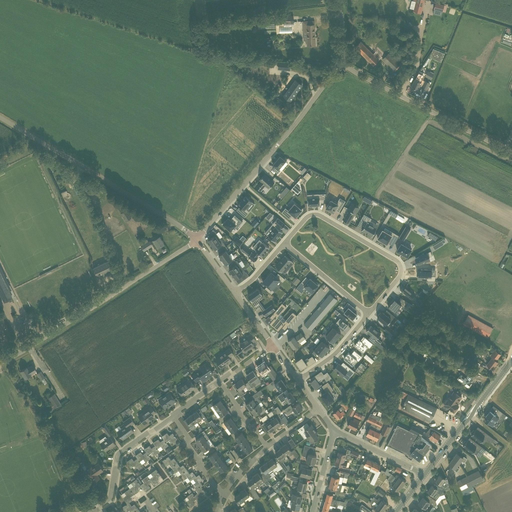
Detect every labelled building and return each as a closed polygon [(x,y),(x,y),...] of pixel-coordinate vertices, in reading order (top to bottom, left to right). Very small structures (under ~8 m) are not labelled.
[(424,0),(412,0),(413,1),(412,1),(410,8),(414,9),(413,11),(421,13),(424,0)] [(436,3),(434,9),(443,11),(444,5),(436,3)] [(307,40),(307,46),(315,45),(314,21),(303,21),(303,40),(307,40)] [(375,55),(361,41),(355,47),(373,65),(381,58),(377,53),(375,55)] [(433,48),(430,57),(441,61),(444,53),(433,48)] [(400,64),(388,53),(383,59),(394,70),(400,64)] [(417,81),(415,80),(411,87),(417,90),(419,86),(421,87),(421,88),(426,90),(430,83),(425,80),(425,81),(419,78),(417,81)] [(296,80),(284,96),(290,101),(302,85),(296,80)] [(281,103),(273,98),(271,100),(279,106),(281,103)] [(280,156),(277,159),(276,161),(273,164),(275,166),(272,169),(278,173),(280,170),(278,169),(285,160),(280,156)] [(274,182),(272,180),(267,176),(264,174),(263,176),(262,176),(261,177),(262,177),(260,180),(261,181),(258,184),(260,186),(261,187),(262,188),(265,185),(269,187),(274,182)] [(315,195),(315,197),(308,198),(308,206),(312,206),(316,206),(316,205),(320,205),(319,199),(324,199),(326,193),(319,194),(319,195),(315,195)] [(246,208),(252,202),(252,201),(249,199),(245,196),(242,200),(238,205),(240,206),(236,210),(244,217),(249,211),(246,208)] [(326,209),(326,210),(329,211),(333,213),(334,211),(338,213),(345,202),(339,198),(337,203),(334,201),(334,202),(330,200),(326,208),(326,209)] [(301,210),(302,210),(294,203),(288,210),(285,208),(282,212),(289,219),(293,215),(294,216),(295,217),(298,214),(299,213),(300,214),(302,211),(301,210)] [(343,219),(345,219),(344,220),(346,220),(349,222),(351,218),(355,212),(356,213),(359,208),(358,207),(352,203),(351,205),(350,205),(348,208),(344,206),(341,212),(340,213),(343,215),(345,216),(344,217),(343,219)] [(126,210),(121,213),(126,221),(131,218),(126,210)] [(362,218),(360,220),(364,222),(366,223),(364,227),(363,228),(362,230),(372,236),(376,228),(368,224),(370,220),(371,218),(364,214),(362,218)] [(240,227),(239,226),(242,221),(243,221),(235,215),(230,220),(228,218),(226,221),(225,220),(222,224),(224,226),(225,225),(230,230),(234,226),(237,229),(240,227)] [(268,235),(275,241),(282,232),(278,228),(280,227),(282,228),(285,224),(277,218),(274,221),(274,222),(273,224),(275,227),(268,235)] [(256,219),(251,224),(255,227),(260,222),(256,219)] [(405,226),(399,237),(401,239),(404,240),(410,229),(405,226)] [(220,238),(222,236),(219,231),(216,233),(213,229),(209,234),(211,237),(208,240),(209,241),(211,245),(220,238)] [(382,241),(384,242),(386,243),(387,244),(387,243),(388,242),(390,244),(393,245),(399,235),(390,230),(388,233),(383,230),(382,230),(377,238),(379,239),(378,240),(382,242),(382,241)] [(140,237),(136,239),(141,246),(138,248),(141,253),(153,245),(155,249),(158,247),(164,243),(159,236),(151,241),(150,240),(144,244),(140,237)] [(236,236),(233,240),(239,245),(242,242),(236,236)] [(220,250),(221,249),(226,246),(224,243),(220,238),(211,245),(214,248),(215,249),(218,247),(220,250)] [(256,250),(256,251),(254,254),(251,252),(248,256),(254,262),(258,257),(257,256),(259,253),(262,256),(269,247),(263,242),(259,246),(256,244),(253,247),(256,250)] [(411,249),(401,243),(397,250),(402,254),(407,257),(411,249)] [(219,256),(222,260),(229,255),(226,250),(228,248),(226,246),(221,249),(223,251),(219,255),(219,256)] [(417,258),(413,259),(415,265),(419,263),(420,265),(424,264),(424,263),(427,262),(426,259),(430,258),(428,253),(424,254),(425,255),(422,256),(422,255),(417,256),(417,258)] [(229,255),(222,260),(225,263),(226,264),(230,261),(232,264),(236,261),(234,258),(232,259),(229,255)] [(285,255),(275,266),(282,272),(282,271),(285,273),(289,268),(287,266),(292,261),(285,255)] [(110,260),(93,268),(99,279),(115,271),(110,260)] [(236,261),(232,264),(231,264),(232,267),(229,269),(230,271),(232,274),(242,267),(239,262),(237,260),(236,261)] [(301,272),(305,275),(309,269),(305,266),(301,272)] [(236,279),(240,276),(242,280),(249,276),(246,271),(246,272),(244,269),(242,267),(232,274),(235,278),(236,279)] [(418,270),(417,276),(422,276),(422,277),(426,277),(426,280),(435,281),(435,275),(431,275),(431,271),(427,271),(427,269),(422,269),(422,270),(417,270),(418,270)] [(271,271),(267,276),(276,284),(277,282),(280,280),(282,282),(282,281),(283,280),(285,279),(278,273),(276,275),(271,271)] [(0,293),(4,302),(11,298),(12,298),(7,287),(0,273),(0,293)] [(275,285),(276,284),(267,276),(267,277),(262,282),(267,286),(265,288),(271,294),(273,292),(274,291),(272,289),(275,285)] [(296,286),(301,280),(296,276),(291,282),(296,286)] [(316,282),(316,281),(315,282),(313,280),(310,278),(309,279),(305,284),(302,282),(302,281),(295,289),(301,293),(304,290),(306,287),(312,292),(312,291),(315,289),(315,290),(317,287),(319,285),(316,282)] [(423,293),(429,285),(423,280),(416,288),(423,293)] [(400,290),(411,299),(414,295),(415,294),(404,285),(400,290)] [(257,309),(261,306),(256,298),(262,294),(258,288),(255,290),(254,290),(252,292),(248,295),(252,300),(251,301),(257,310),(257,309)] [(337,300),(330,294),(304,324),(311,331),(337,300)] [(388,307),(395,312),(401,305),(407,310),(412,304),(402,298),(398,302),(398,301),(394,299),(388,307)] [(269,323),(274,327),(280,320),(277,317),(287,305),(283,302),(270,317),(273,319),(269,323)] [(353,306),(348,302),(344,307),(347,309),(344,312),(351,318),(353,319),(355,316),(357,314),(351,309),(353,306)] [(272,304),(262,311),(265,316),(275,309),(272,304)] [(283,323),(280,320),(274,327),(278,331),(282,327),(285,329),(298,314),(293,311),(283,323)] [(337,315),(340,317),(337,322),(337,323),(340,325),(345,329),(349,325),(347,323),(347,322),(346,322),(348,320),(340,312),(337,315)] [(390,313),(388,316),(384,313),(382,312),(380,313),(378,316),(377,318),(385,325),(388,321),(392,324),(397,319),(390,313)] [(487,338),(493,328),(468,314),(463,324),(487,338)] [(243,326),(249,334),(253,330),(247,322),(243,326)] [(331,326),(328,330),(338,338),(340,335),(339,335),(341,333),(335,329),(338,326),(333,322),(330,325),(331,326)] [(384,349),(379,345),(380,344),(382,342),(377,338),(381,333),(377,331),(378,330),(374,327),(374,328),(371,325),(366,331),(371,335),(368,338),(383,350),(385,348),(384,349)] [(387,326),(383,330),(391,336),(394,332),(389,328),(387,326)] [(335,341),(338,338),(328,330),(324,334),(324,333),(321,336),(326,340),(328,338),(333,342),(335,340),(335,341)] [(294,337),(294,336),(288,341),(293,348),(299,344),(299,343),(306,338),(301,332),(294,337)] [(248,339),(240,345),(245,351),(254,345),(252,342),(256,340),(251,334),(247,337),(248,339)] [(324,343),(326,340),(321,336),(319,339),(320,340),(316,344),(326,352),(329,349),(328,349),(329,347),(324,343)] [(369,348),(373,343),(365,337),(361,341),(359,339),(354,345),(363,352),(368,347),(369,348)] [(324,355),(326,352),(316,344),(313,348),(312,347),(309,350),(315,354),(317,351),(322,356),(323,354),(324,355)] [(232,361),(229,357),(234,354),(229,348),(223,352),(224,354),(216,360),(221,367),(227,362),(228,364),(232,361)] [(343,358),(352,366),(357,360),(358,361),(362,356),(354,350),(351,354),(348,352),(343,358)] [(492,357),(486,365),(492,369),(498,362),(496,360),(501,354),(495,350),(490,356),(492,357)] [(374,359),(366,353),(364,356),(372,362),(374,359)] [(300,368),(301,369),(304,367),(305,369),(316,361),(312,356),(308,359),(309,360),(306,362),(304,360),(302,357),(295,361),(300,368)] [(278,377),(277,375),(270,366),(268,368),(264,362),(258,367),(262,374),(266,371),(273,380),(274,380),(278,377)] [(213,372),(212,371),(212,370),(206,363),(200,367),(204,373),(200,375),(198,372),(196,374),(195,373),(191,376),(196,382),(201,378),(203,382),(211,376),(209,375),(213,372)] [(337,372),(338,373),(339,373),(342,376),(345,372),(350,376),(354,371),(345,363),(342,366),(340,365),(338,363),(334,368),(337,372)] [(356,371),(360,375),(366,368),(362,364),(356,371)] [(36,371),(32,365),(27,368),(26,367),(20,371),(25,378),(31,374),(36,371)] [(250,380),(248,382),(252,388),(256,393),(257,392),(255,388),(255,387),(254,386),(261,381),(253,370),(246,375),(250,380)] [(313,380),(311,381),(310,381),(313,385),(312,385),(314,388),(315,388),(316,388),(320,385),(317,381),(324,376),(327,381),(331,377),(327,372),(324,374),(321,371),(311,378),(313,380)] [(463,375),(459,380),(468,387),(472,382),(471,382),(475,377),(470,374),(467,378),(463,375)] [(189,379),(177,388),(183,396),(195,387),(189,379)] [(241,396),(243,394),(246,393),(242,388),(246,385),(249,390),(252,388),(248,382),(245,384),(241,379),(235,383),(238,388),(236,390),(241,396)] [(273,380),(269,383),(266,386),(270,391),(273,388),(276,386),(280,391),(281,390),(286,386),(281,379),(276,383),(274,380),(273,380)] [(333,393),(332,390),(333,389),(328,381),(322,385),(326,391),(321,395),(323,397),(325,400),(324,400),(326,404),(334,399),(331,395),(333,393)] [(165,391),(170,388),(166,383),(161,387),(165,391)] [(351,388),(344,395),(348,398),(354,391),(351,388)] [(404,398),(406,393),(398,389),(396,394),(404,398)] [(245,401),(246,403),(246,404),(250,410),(251,409),(257,404),(258,404),(261,401),(259,398),(260,396),(263,393),(260,390),(257,392),(256,393),(246,400),(245,401)] [(285,405),(286,407),(290,405),(289,402),(295,398),(290,391),(285,395),(282,392),(277,396),(282,402),(286,399),(288,402),(285,405)] [(169,392),(158,399),(165,409),(176,401),(169,392)] [(449,398),(444,404),(454,412),(459,405),(456,404),(461,397),(454,392),(449,398)] [(47,398),(54,408),(61,403),(55,393),(47,398)] [(408,394),(402,407),(430,421),(437,408),(408,394)] [(342,406),(338,409),(333,413),(338,418),(340,417),(341,418),(343,416),(342,414),(344,413),(343,411),(345,409),(346,410),(349,407),(342,399),(338,402),(342,406)] [(220,400),(216,403),(216,402),(214,400),(208,404),(210,407),(211,407),(215,412),(217,410),(224,405),(220,400)] [(284,409),(286,412),(288,414),(294,410),(296,413),(302,408),(298,403),(292,407),(290,404),(290,405),(286,407),(284,409)] [(257,404),(251,409),(255,415),(259,412),(261,414),(266,410),(262,405),(260,407),(258,404),(257,404)] [(226,416),(224,413),(228,411),(224,405),(217,410),(214,412),(218,418),(220,420),(221,420),(226,416)] [(156,412),(151,406),(147,410),(148,411),(139,417),(144,424),(148,421),(147,421),(154,417),(152,415),(156,412)] [(490,410),(485,416),(487,418),(485,420),(492,426),(502,412),(494,406),(490,410)] [(202,418),(204,421),(207,418),(202,412),(200,414),(197,410),(192,415),(197,421),(202,418)] [(278,413),(277,413),(276,411),(275,410),(272,412),(274,414),(268,418),(275,427),(281,424),(279,421),(282,419),(278,413)] [(191,430),(196,426),(194,423),(197,421),(192,415),(186,418),(187,420),(185,422),(191,430)] [(228,427),(234,422),(230,417),(227,419),(226,416),(221,420),(223,422),(222,424),(225,429),(228,427)] [(366,435),(371,437),(379,421),(376,420),(376,419),(369,416),(367,420),(372,423),(371,424),(369,427),(370,427),(366,435)] [(126,425),(117,431),(122,438),(128,434),(129,435),(134,432),(130,426),(134,423),(130,417),(124,421),(126,425)] [(264,423),(261,425),(267,433),(275,427),(268,418),(263,421),(264,423)] [(353,420),(351,419),(348,426),(355,429),(360,421),(354,418),(353,420)] [(379,421),(371,437),(376,440),(380,432),(378,431),(380,427),(382,423),(384,420),(384,419),(381,418),(379,421)] [(230,433),(232,436),(237,432),(235,430),(238,428),(234,422),(228,427),(232,432),(230,433)] [(112,433),(105,423),(101,426),(108,436),(112,433)] [(385,424),(381,433),(386,436),(390,427),(385,424)] [(430,444),(426,440),(419,435),(397,424),(387,445),(404,453),(404,454),(405,454),(405,453),(409,456),(411,454),(419,460),(429,448),(428,447),(429,446),(430,445),(430,444)] [(311,425),(305,430),(301,432),(305,438),(315,430),(311,425)] [(423,431),(412,425),(410,430),(421,435),(423,431)] [(430,427),(426,433),(426,435),(432,439),(433,439),(436,441),(440,436),(439,435),(441,433),(430,427)] [(471,435),(480,442),(483,438),(491,442),(494,439),(482,430),(480,433),(478,433),(478,432),(475,429),(474,431),(473,430),(471,433),(472,433),(471,435)] [(200,445),(206,440),(209,438),(204,430),(198,435),(199,437),(196,440),(200,445)] [(307,440),(309,439),(311,442),(318,437),(316,434),(317,433),(315,430),(305,438),(307,440)] [(239,442),(245,438),(241,432),(239,434),(237,432),(232,436),(234,438),(235,437),(239,442)] [(164,439),(162,440),(166,446),(168,445),(166,442),(170,439),(172,442),(177,439),(173,433),(168,436),(166,433),(162,436),(164,439)] [(110,436),(100,443),(106,450),(111,446),(112,447),(116,445),(110,436)] [(243,448),(242,448),(249,444),(249,443),(245,438),(239,442),(243,448)] [(155,445),(153,447),(158,453),(160,451),(157,448),(161,446),(163,449),(166,446),(162,440),(160,442),(158,439),(153,443),(155,445)] [(209,451),(215,446),(213,443),(210,446),(206,440),(200,445),(204,451),(207,448),(209,451)] [(463,445),(472,453),(475,449),(483,453),(486,450),(474,440),(471,444),(470,444),(470,443),(467,440),(466,441),(465,441),(463,444),(464,444),(463,445)] [(292,451),(291,450),(286,443),(280,448),(281,448),(285,454),(288,452),(291,455),(293,454),(296,458),(299,455),(294,449),(292,451)] [(249,444),(242,448),(246,454),(252,449),(249,444)] [(215,451),(218,449),(218,448),(219,448),(217,445),(215,446),(209,451),(212,454),(209,456),(213,461),(219,456),(215,451)] [(152,452),(154,455),(158,453),(153,447),(151,448),(149,446),(144,449),(146,452),(144,453),(149,459),(151,458),(148,455),(152,452)] [(285,472),(286,472),(287,470),(285,467),(286,466),(283,462),(285,460),(283,457),(285,455),(285,454),(281,448),(275,452),(281,460),(278,462),(282,467),(285,472)] [(306,449),(304,448),(302,455),(308,457),(306,462),(314,464),(316,456),(309,454),(310,450),(306,449)] [(137,458),(136,459),(140,465),(142,464),(140,461),(143,458),(145,461),(149,459),(144,453),(142,455),(140,452),(135,455),(137,458)] [(349,462),(349,460),(351,455),(338,452),(336,459),(347,461),(349,462)] [(452,458),(459,463),(461,460),(464,462),(467,459),(464,456),(463,457),(457,453),(452,458)] [(171,467),(177,462),(174,458),(171,460),(168,456),(162,460),(166,465),(169,463),(171,467)] [(219,456),(213,461),(217,467),(217,466),(224,461),(223,462),(219,456)] [(140,465),(136,459),(133,461),(131,458),(126,462),(131,468),(134,465),(137,468),(140,465)] [(277,461),(275,462),(272,458),(266,462),(274,473),(276,475),(279,472),(278,471),(281,468),(285,475),(286,473),(286,472),(285,472),(282,467),(278,462),(277,461)] [(364,464),(371,467),(374,461),(367,458),(364,464)] [(459,463),(452,458),(448,464),(454,468),(454,469),(456,472),(459,468),(456,466),(459,463)] [(347,461),(336,459),(335,465),(342,467),(342,468),(349,470),(350,470),(351,468),(346,467),(347,464),(346,464),(347,461)] [(224,461),(217,466),(221,471),(228,467),(224,461)] [(374,461),(371,467),(378,470),(380,465),(374,461)] [(177,462),(171,467),(175,472),(178,470),(181,473),(187,469),(184,465),(181,467),(177,462)] [(261,466),(261,467),(265,472),(263,473),(267,479),(268,480),(276,475),(274,473),(266,462),(261,466)] [(91,466),(85,471),(93,482),(99,478),(97,474),(103,470),(98,463),(92,468),(91,466)] [(301,470),(300,474),(310,477),(312,469),(307,468),(308,465),(301,463),(299,469),(301,470)] [(389,476),(402,486),(406,481),(397,474),(395,477),(394,476),(394,475),(391,474),(388,472),(389,469),(387,468),(385,471),(384,474),(389,476)] [(149,478),(151,482),(154,484),(158,481),(156,478),(161,475),(156,469),(151,472),(154,475),(149,478)] [(187,476),(190,480),(191,481),(193,478),(196,476),(193,472),(190,474),(187,469),(181,473),(184,478),(187,476)] [(478,470),(467,476),(472,485),(483,480),(478,470)] [(252,476),(253,477),(260,487),(260,486),(259,486),(264,482),(265,483),(267,486),(270,483),(268,480),(267,479),(263,473),(260,475),(258,472),(252,476)] [(193,478),(196,483),(193,485),(197,489),(201,486),(203,485),(199,481),(202,479),(199,474),(196,476),(193,478)] [(290,479),(295,481),(294,483),(299,484),(297,488),(305,490),(307,483),(302,481),(303,478),(293,476),(287,474),(287,477),(291,478),(290,479)] [(338,483),(340,475),(335,474),(334,476),(332,475),(330,481),(338,483)] [(147,475),(143,479),(145,482),(141,485),(140,485),(141,485),(145,491),(149,487),(147,485),(151,482),(149,478),(147,475)] [(435,481),(440,485),(441,484),(444,487),(447,483),(449,485),(450,484),(446,477),(445,479),(440,475),(435,481)] [(402,486),(389,476),(387,479),(389,481),(390,481),(391,482),(389,484),(398,491),(402,486)] [(472,485),(467,476),(457,481),(462,491),(472,485)] [(248,487),(249,489),(255,497),(257,499),(260,497),(254,490),(260,487),(253,477),(248,481),(250,485),(248,487)] [(136,488),(141,485),(140,485),(141,485),(136,479),(132,482),(134,485),(129,488),(134,494),(139,491),(136,488)] [(338,483),(330,481),(329,487),(331,488),(330,490),(336,492),(335,494),(337,494),(344,496),(345,496),(346,493),(343,492),(345,485),(338,483)] [(380,485),(378,487),(386,493),(389,489),(386,487),(388,485),(385,482),(381,486),(380,485)] [(439,487),(437,489),(432,485),(427,491),(433,495),(432,496),(436,500),(439,496),(444,494),(442,490),(443,489),(439,487)] [(194,495),(196,498),(199,501),(203,498),(201,495),(205,492),(201,486),(197,489),(199,492),(194,495)] [(134,494),(129,488),(125,491),(127,494),(123,497),(127,503),(127,504),(129,502),(132,500),(130,497),(134,494)] [(255,497),(249,489),(247,491),(245,488),(239,492),(240,493),(244,500),(245,499),(244,499),(250,495),(250,496),(251,496),(253,499),(255,497)] [(386,494),(379,489),(377,492),(383,497),(386,494)] [(291,500),(292,500),(302,503),(303,499),(302,498),(304,493),(294,490),(293,493),(291,500)] [(194,495),(192,492),(187,496),(190,499),(185,502),(190,508),(194,504),(192,502),(196,498),(194,495)] [(244,500),(240,493),(234,497),(239,504),(244,500)] [(327,493),(325,500),(331,502),(343,505),(346,506),(349,501),(348,500),(343,502),(339,500),(332,498),(333,495),(327,493)] [(434,507),(436,503),(435,500),(428,495),(425,499),(423,497),(421,500),(420,500),(418,502),(419,503),(418,503),(422,506),(429,511),(433,506),(434,507)] [(374,501),(384,509),(388,504),(379,497),(378,500),(376,498),(374,501)] [(301,507),(302,503),(292,500),(290,507),(293,507),(291,511),(293,511),(300,511),(302,507),(301,507)] [(325,500),(323,507),(329,509),(330,505),(342,509),(343,505),(331,502),(325,500)] [(374,505),(372,507),(377,511),(382,511),(384,509),(374,501),(372,504),(374,505)] [(127,504),(127,503),(123,506),(126,511),(129,509),(131,511),(132,511),(138,508),(135,504),(132,506),(129,502),(127,504)]
